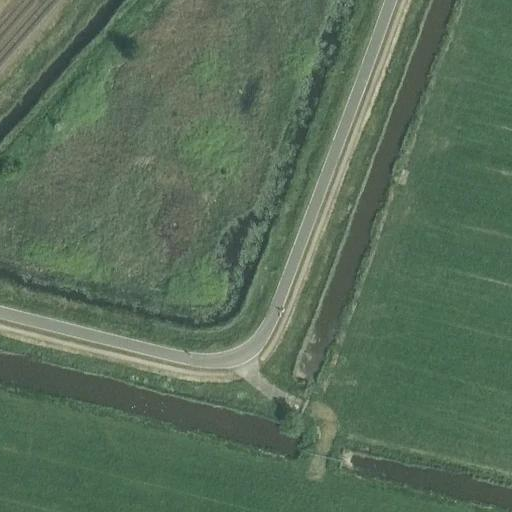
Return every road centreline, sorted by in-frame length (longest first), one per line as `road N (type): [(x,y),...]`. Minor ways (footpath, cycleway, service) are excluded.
road 1 (unknown): [(0,331),(208,383),(253,376),(284,344),(403,0)]
road 2 (track): [(0,175),(154,0)]
road 3 (track): [(327,421),(511,395)]
